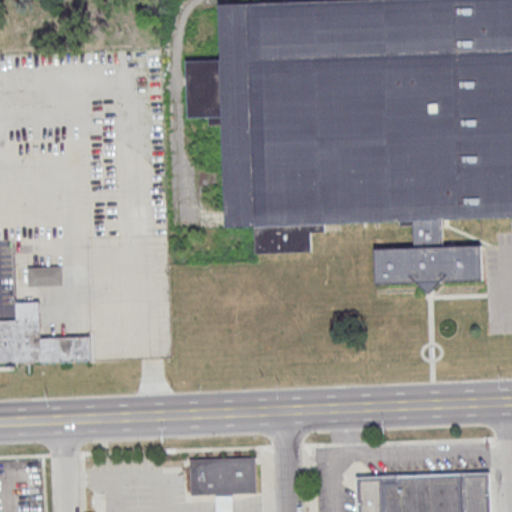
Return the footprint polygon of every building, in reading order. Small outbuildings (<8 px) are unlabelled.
[(216,1),(239,0),(511,0),(511,211),(441,214),(441,223),(442,244),(480,242),(481,248),(482,275),(441,277),(430,289),(417,278),(376,280),(375,247),(413,245),(412,214),(226,222),(216,1)] [(28,266),(28,285),(65,285),(65,266),(28,266)] [(0,319),(0,362),(94,360),(93,334),(42,336),(41,301),(15,302),(15,319),(0,319)] [(190,458),(190,495),(216,495),(216,511),(233,511),(234,494),(257,493),(256,457),(190,458)] [(490,511),(489,471),(356,476),(357,511),(490,511)]
